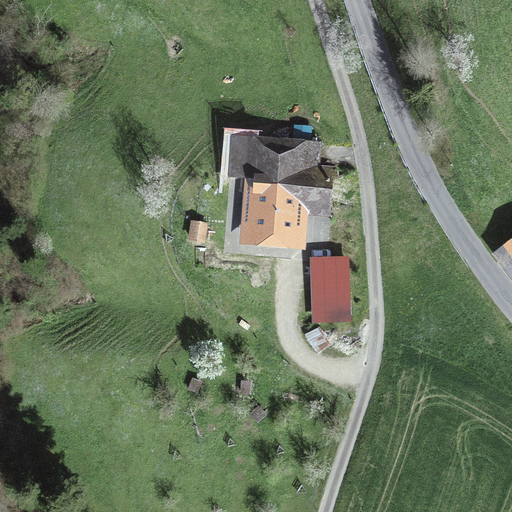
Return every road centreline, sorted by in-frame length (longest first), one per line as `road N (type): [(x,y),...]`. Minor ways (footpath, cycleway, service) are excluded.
road 1 (track): [(316,511),(364,381),(364,226),(308,0)]
road 2 (unclassified): [(511,305),(426,177),(357,0)]
